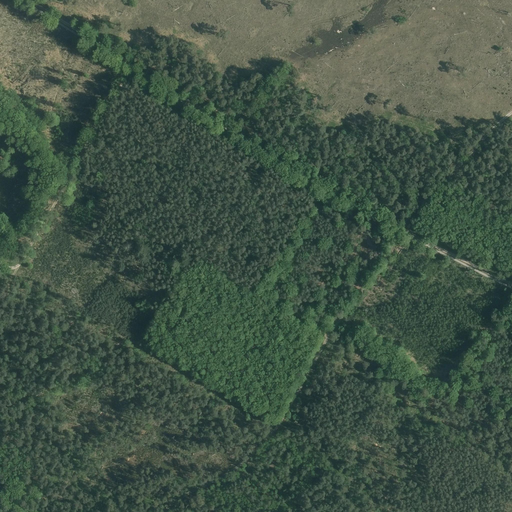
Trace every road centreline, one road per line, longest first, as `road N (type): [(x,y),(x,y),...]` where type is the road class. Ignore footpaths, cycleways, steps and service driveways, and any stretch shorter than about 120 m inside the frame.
road 1 (track): [(401,229),(27,0)]
road 2 (track): [(163,511),(247,460),(276,429),(401,229)]
road 3 (track): [(0,298),(132,66)]
road 4 (track): [(511,112),(401,229)]
road 5 (track): [(511,284),(401,229)]
